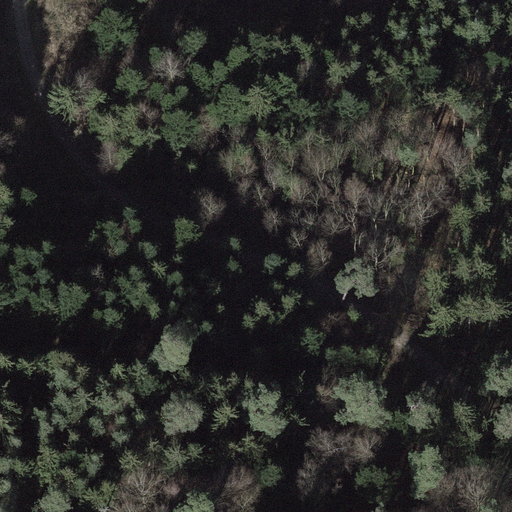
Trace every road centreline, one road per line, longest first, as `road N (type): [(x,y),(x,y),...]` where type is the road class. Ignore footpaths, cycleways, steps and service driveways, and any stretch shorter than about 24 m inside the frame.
road 1 (track): [(504,430),(418,347),(138,205),(85,166),(41,100),(16,0)]
road 2 (track): [(504,430),(0,367)]
